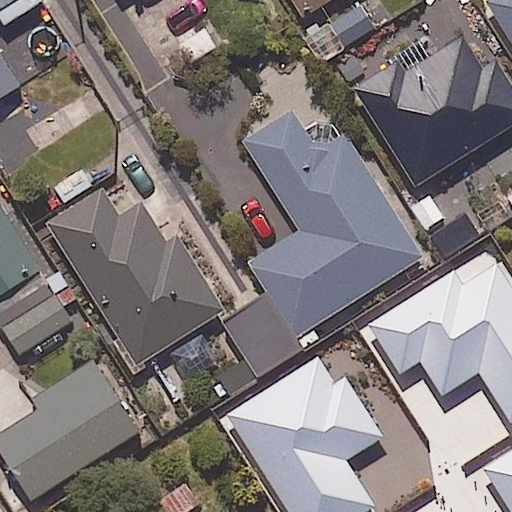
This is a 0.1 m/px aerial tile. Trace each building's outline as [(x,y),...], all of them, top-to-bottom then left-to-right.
[(38,1),(38,0),(0,0),(0,21),(1,24),(38,1)] [(326,0),(293,0),(302,15),(326,0)] [(511,0),(495,0),(488,5),(511,39),(511,0)] [(375,26),(361,3),(326,24),(340,47),(375,26)] [(428,56),(414,35),(346,78),(415,184),(511,121),(511,85),(494,57),(482,66),(462,34),(428,56)] [(0,93),(18,83),(0,54),(0,93)] [(266,292),(294,336),(297,334),(422,254),(342,130),(314,148),(288,109),(242,139),(299,228),(246,262),(266,292)] [(118,216),(99,187),(44,222),(135,363),(223,307),(175,232),(164,238),(140,201),(118,216)] [(0,288),(37,264),(0,208),(0,288)] [(495,284),(470,243),(487,233),(473,211),(431,236),(434,241),(469,299),(495,284)] [(71,295),(54,269),(0,303),(0,330),(15,354),(70,319),(60,303),(71,295)] [(446,311),(425,275),(395,293),(415,328),(446,311)] [(294,336),(266,292),(221,321),(256,375),(301,346),(294,336)] [(136,430),(90,360),(40,392),(46,402),(0,431),(0,451),(30,498),(136,430)] [(272,481),(337,442),(294,372),(230,411),(272,481)] [(379,511),(337,442),(272,481),(291,511),(379,511)] [(485,511),(487,511),(457,467),(393,511),(485,511)] [(182,511),(198,502),(181,476),(154,494),(166,511),(182,511)]
